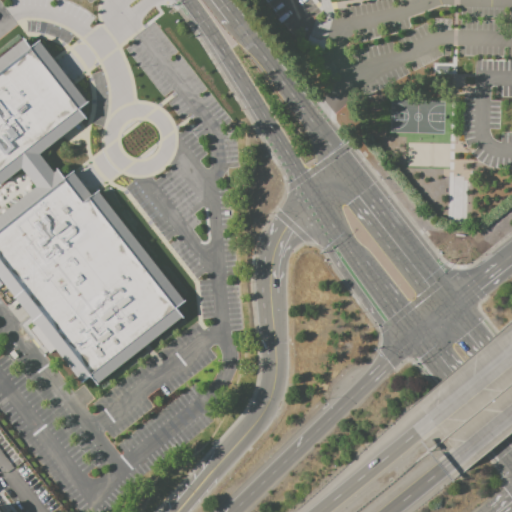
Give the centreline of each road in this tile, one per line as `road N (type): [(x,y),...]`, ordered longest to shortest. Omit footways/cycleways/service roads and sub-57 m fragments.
road 1 (secondary): [(184,0),(317,200)]
road 2 (tertiary): [(275,355),(276,380),(253,423),(166,511)]
road 3 (motorway): [(416,335),(316,430)]
road 4 (secondary): [(433,274),(353,172)]
road 5 (secondary): [(436,361),(511,462)]
road 6 (secondary): [(312,119),(235,21)]
road 7 (motorway): [(511,359),(416,438)]
